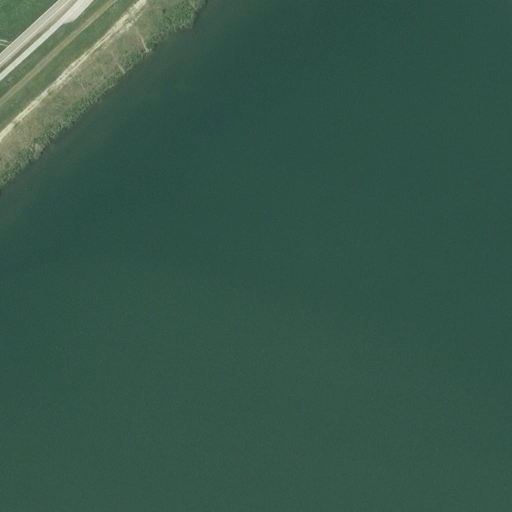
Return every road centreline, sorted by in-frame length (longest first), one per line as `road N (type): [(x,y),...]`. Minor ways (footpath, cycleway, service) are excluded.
road 1 (track): [(0,138),(145,0)]
road 2 (track): [(112,0),(0,106)]
